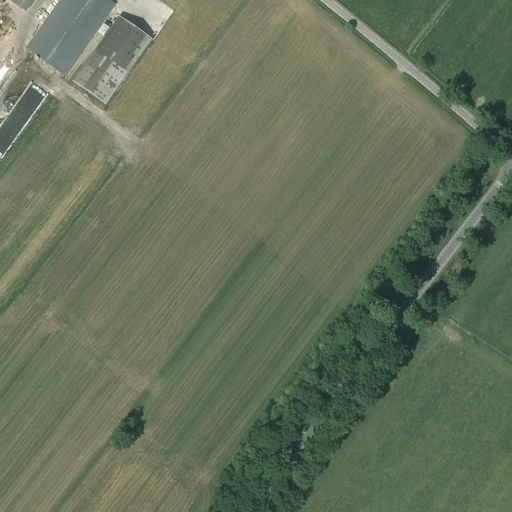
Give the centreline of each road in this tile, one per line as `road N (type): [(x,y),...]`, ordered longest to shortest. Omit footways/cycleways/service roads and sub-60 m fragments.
road 1 (tertiary): [(247,511),(511,167)]
road 2 (tertiary): [(323,0),(511,158)]
